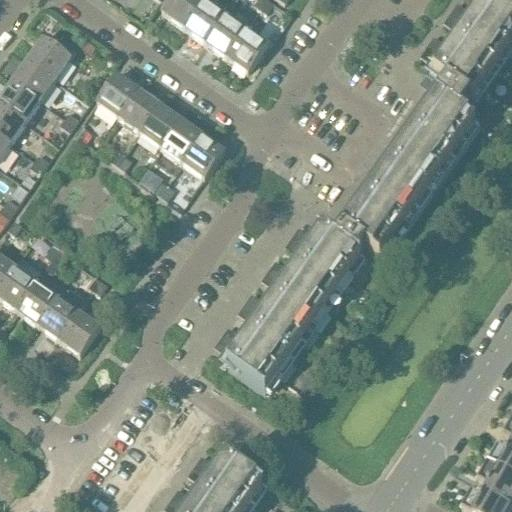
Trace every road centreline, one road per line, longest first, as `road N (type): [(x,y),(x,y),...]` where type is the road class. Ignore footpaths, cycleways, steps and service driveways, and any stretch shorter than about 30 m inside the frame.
road 1 (residential): [(263,139),(234,212),(161,314),(143,364)]
road 2 (residential): [(263,139),(66,0)]
road 3 (tertiary): [(400,497),(511,331)]
road 4 (residential): [(200,402),(360,511)]
road 5 (residential): [(358,6),(263,139)]
road 6 (residential): [(123,511),(200,402)]
